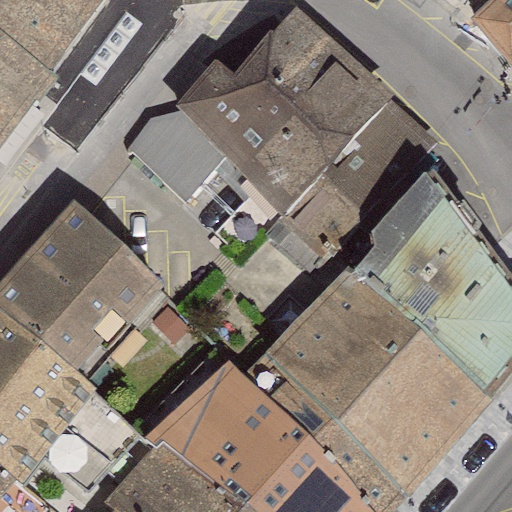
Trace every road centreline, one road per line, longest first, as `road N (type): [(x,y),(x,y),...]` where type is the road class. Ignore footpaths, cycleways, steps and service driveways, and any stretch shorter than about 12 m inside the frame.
road 1 (residential): [(204,0),(0,257)]
road 2 (residential): [(511,164),(410,46),(350,0)]
